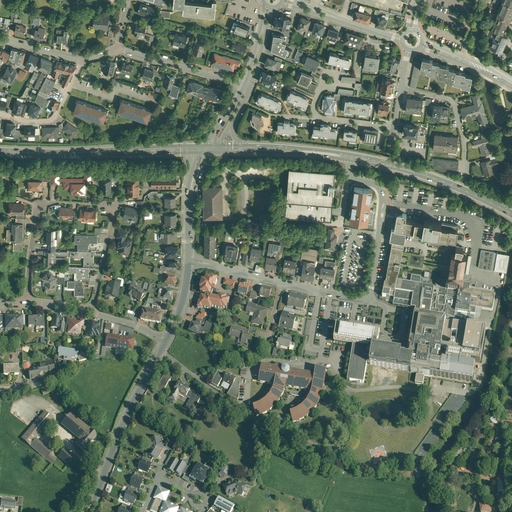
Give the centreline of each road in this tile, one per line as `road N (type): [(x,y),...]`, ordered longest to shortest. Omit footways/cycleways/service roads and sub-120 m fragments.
road 1 (residential): [(282,283),(369,295),(382,198),(378,186),(350,179),(350,157)]
road 2 (secondary): [(0,151),(203,149)]
road 3 (secondary): [(89,511),(159,350)]
road 4 (secondary): [(350,157),(424,175),(511,213)]
road 5 (residential): [(117,49),(243,86)]
road 6 (residential): [(400,89),(453,102),(461,168)]
